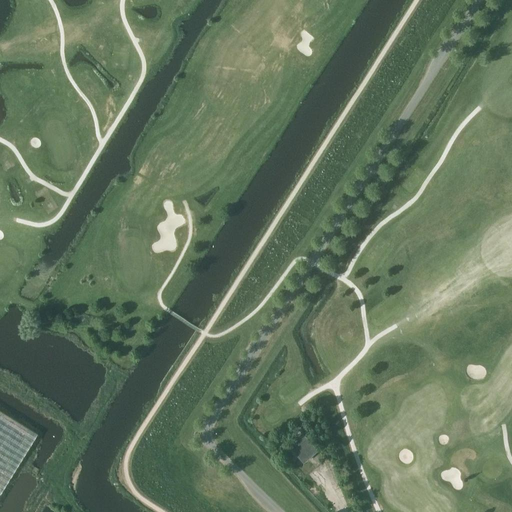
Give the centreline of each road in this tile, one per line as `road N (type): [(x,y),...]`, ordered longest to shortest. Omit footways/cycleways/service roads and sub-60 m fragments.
road 1 (unclassified): [(479,0),(208,426),(213,445),(278,511)]
road 2 (track): [(161,511),(139,497),(125,472),(134,442),(416,0)]
